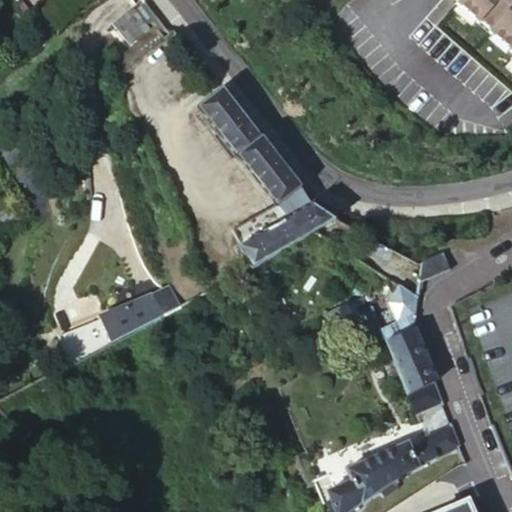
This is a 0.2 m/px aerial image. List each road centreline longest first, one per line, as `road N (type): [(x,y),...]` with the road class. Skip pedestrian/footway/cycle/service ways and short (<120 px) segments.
road 1 (residential): [(511,190),(434,214),(343,197),(300,163),(164,0)]
road 2 (residential): [(495,511),(434,319),(446,287),(511,248)]
